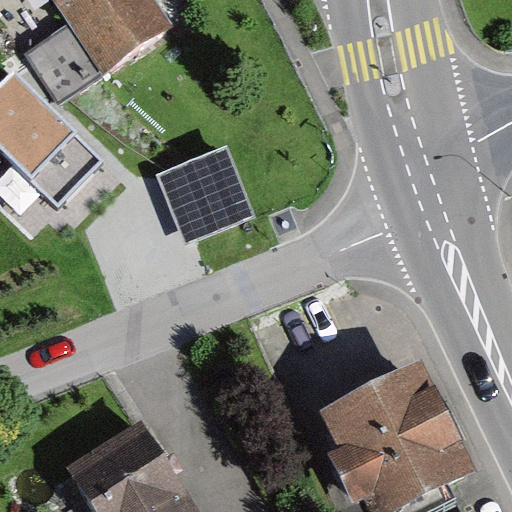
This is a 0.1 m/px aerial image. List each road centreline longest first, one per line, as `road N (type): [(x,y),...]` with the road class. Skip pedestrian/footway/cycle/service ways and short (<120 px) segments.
road 1 (residential): [(433,214),(0,391)]
road 2 (secondary): [(511,392),(433,214)]
road 3 (secondary): [(418,164),(379,0)]
